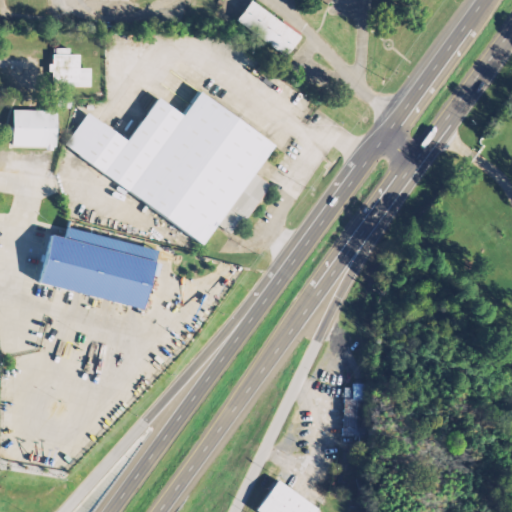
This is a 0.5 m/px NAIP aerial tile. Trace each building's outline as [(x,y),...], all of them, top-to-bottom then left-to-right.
[(299,37),(249,0),(235,20),(284,57),(299,37)] [(89,86),(89,69),(77,68),(77,55),(67,55),(68,49),(52,48),(52,64),(46,64),(46,73),(49,73),(49,86),(89,86)] [(204,90),(278,143),(256,173),(272,184),(246,219),(243,217),(232,232),(218,222),(206,239),(70,141),(90,112),(131,142),(163,97),(187,114),(204,90)] [(15,108),(15,143),(56,144),(57,108),(15,108)] [(53,228),(40,274),(147,305),(165,243),(73,217),(68,232),(53,228)] [(312,511),(316,506),(271,481),(253,511),(312,511)]
